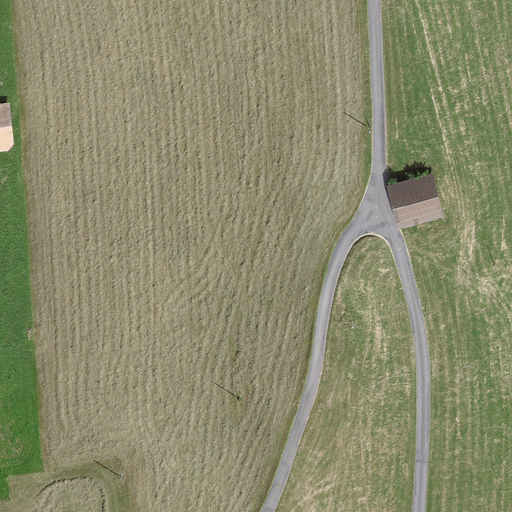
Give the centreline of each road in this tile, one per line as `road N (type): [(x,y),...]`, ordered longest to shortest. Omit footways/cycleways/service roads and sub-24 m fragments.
road 1 (residential): [(417,511),(423,356),(400,259),(385,224),(363,214)]
road 2 (residential): [(363,214),(339,251),(312,390),(268,511)]
road 3 (residential): [(373,0),(378,164),(363,214)]
